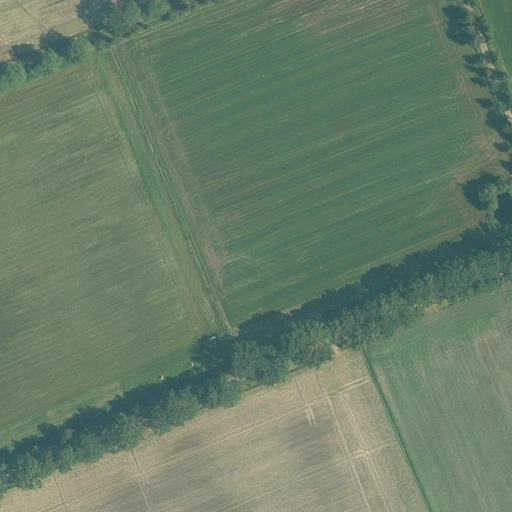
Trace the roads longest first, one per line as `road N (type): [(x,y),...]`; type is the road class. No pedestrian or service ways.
road 1 (track): [(511,265),(0,477)]
road 2 (track): [(0,78),(200,0)]
road 3 (track): [(511,126),(464,0)]
